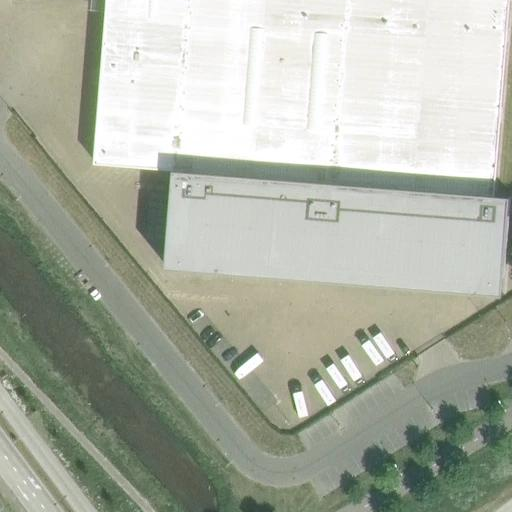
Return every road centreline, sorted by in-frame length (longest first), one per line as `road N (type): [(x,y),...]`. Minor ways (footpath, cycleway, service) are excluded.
road 1 (unclassified): [(0,154),(263,470),(307,466),(443,382),(511,366)]
road 2 (unclassified): [(355,511),(511,417)]
road 3 (unclassified): [(85,511),(0,397)]
